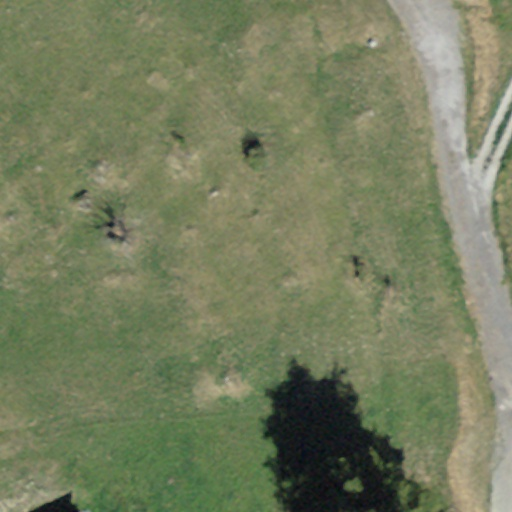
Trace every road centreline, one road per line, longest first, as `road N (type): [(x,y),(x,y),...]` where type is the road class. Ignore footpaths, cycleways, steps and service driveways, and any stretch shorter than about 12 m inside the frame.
road 1 (track): [(511,337),(462,226),(409,0)]
road 2 (track): [(462,226),(511,111)]
